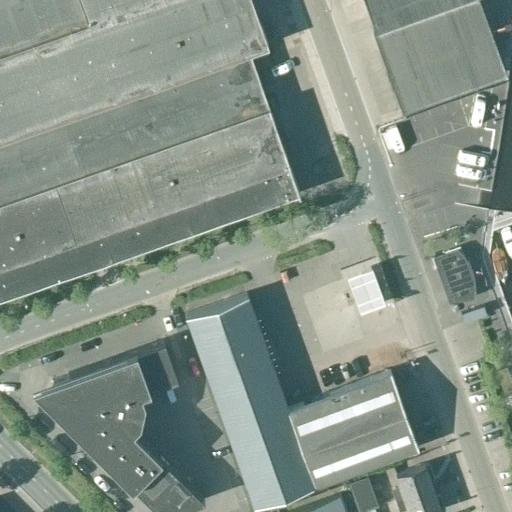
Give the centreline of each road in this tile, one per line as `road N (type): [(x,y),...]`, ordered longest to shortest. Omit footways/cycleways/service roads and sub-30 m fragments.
road 1 (unclassified): [(0,337),(359,213),(379,193)]
road 2 (unclassified): [(496,511),(379,193)]
road 3 (unclassified): [(379,193),(315,0)]
